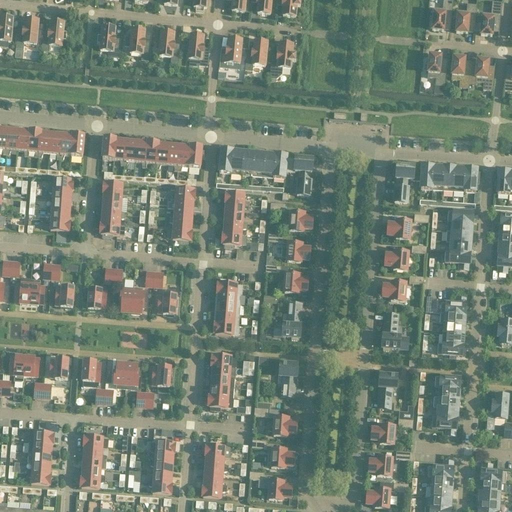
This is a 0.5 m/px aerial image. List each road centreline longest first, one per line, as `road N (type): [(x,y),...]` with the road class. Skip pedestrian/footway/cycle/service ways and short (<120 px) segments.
road 1 (residential): [(332,148),(308,489),(325,511)]
road 2 (residential): [(332,511),(354,493),(382,153)]
road 3 (residential): [(217,24),(0,3)]
road 4 (residential): [(190,426),(202,264)]
road 5 (residential): [(86,255),(98,127)]
road 6 (residential): [(481,288),(490,161)]
road 7 (residential): [(202,264),(209,138)]
road 8 (residential): [(332,148),(209,138)]
